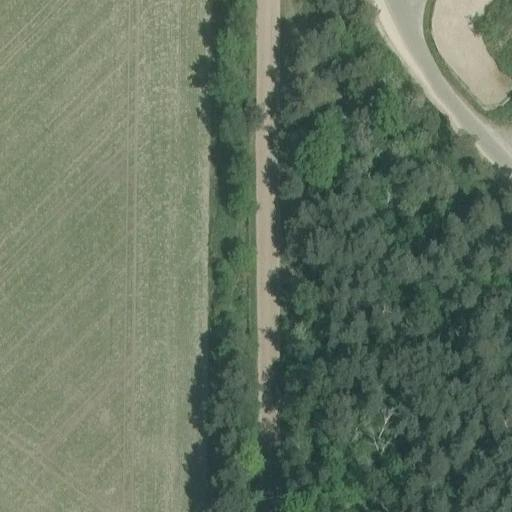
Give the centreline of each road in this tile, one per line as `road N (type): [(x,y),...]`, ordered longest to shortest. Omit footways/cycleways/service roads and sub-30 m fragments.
road 1 (unknown): [(271,0),(266,511)]
road 2 (unclassified): [(511,171),(430,88),(394,0)]
